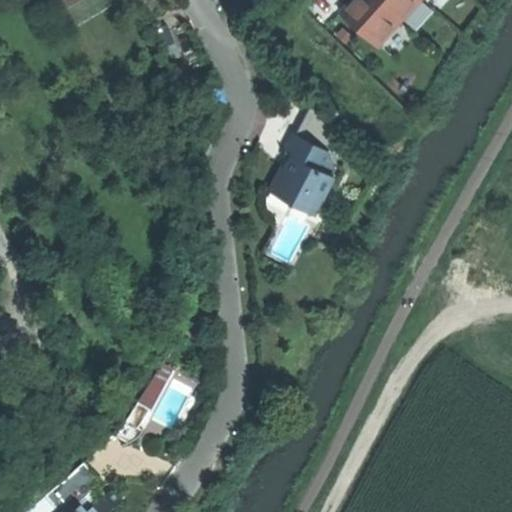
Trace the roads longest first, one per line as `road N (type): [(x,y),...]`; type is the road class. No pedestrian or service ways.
road 1 (residential): [(202,0),(242,102),(219,226),(238,388),(212,450),(168,511)]
road 2 (track): [(327,511),(426,345),(464,316),(511,305)]
